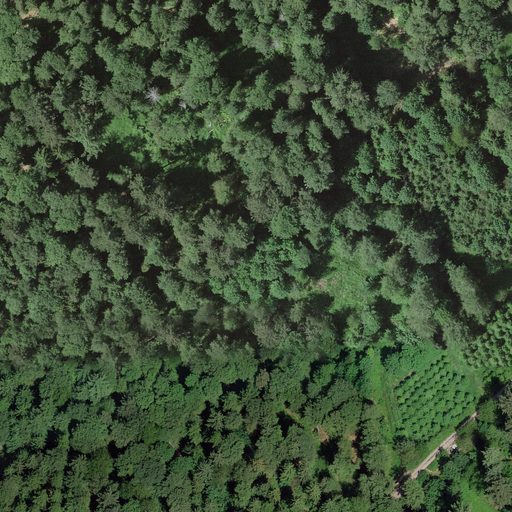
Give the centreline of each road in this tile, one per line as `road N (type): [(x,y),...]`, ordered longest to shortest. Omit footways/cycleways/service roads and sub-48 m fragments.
road 1 (track): [(0,192),(229,291),(254,293),(381,263),(511,200)]
road 2 (track): [(0,286),(116,403),(266,511)]
road 3 (track): [(511,381),(386,511)]
